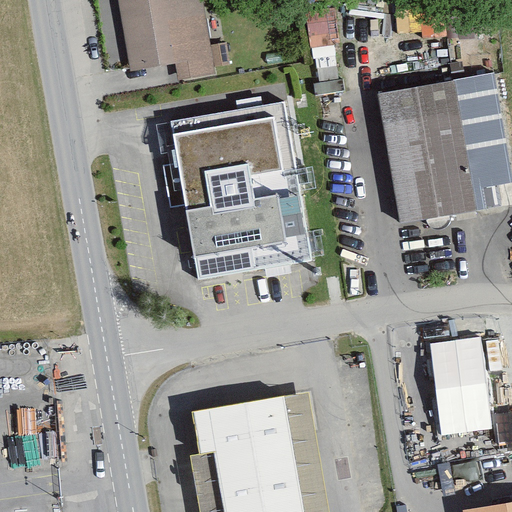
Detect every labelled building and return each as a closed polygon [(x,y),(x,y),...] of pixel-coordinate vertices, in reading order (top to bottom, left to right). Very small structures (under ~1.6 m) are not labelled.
[(202,0),(118,0),(131,69),(177,60),(181,79),(216,72),(202,0)] [(493,76),(381,95),(402,219),(488,205),(485,187),(511,182),(493,76)] [(285,98),(171,118),(197,276),(312,257),(285,98)] [(481,339),(432,345),(442,433),(491,427),(481,339)] [(329,511),(309,391),(282,396),(302,511),(226,511),(217,452),(199,455),(191,457),(200,511),(329,511)] [(302,511),(282,396),(192,411),(199,455),(217,452),(226,511),(302,511)] [(511,408),(500,408),(499,442),(511,442),(511,408)] [(511,511),(511,503),(465,511),(464,511),(511,511)]
